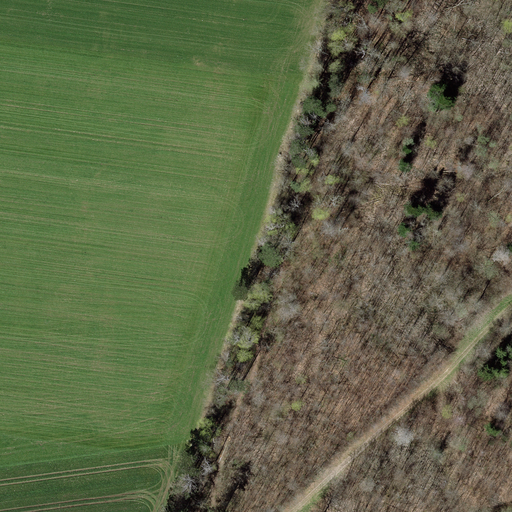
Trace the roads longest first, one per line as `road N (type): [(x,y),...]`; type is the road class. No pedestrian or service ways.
road 1 (track): [(202,511),(349,0)]
road 2 (track): [(294,511),(511,309)]
